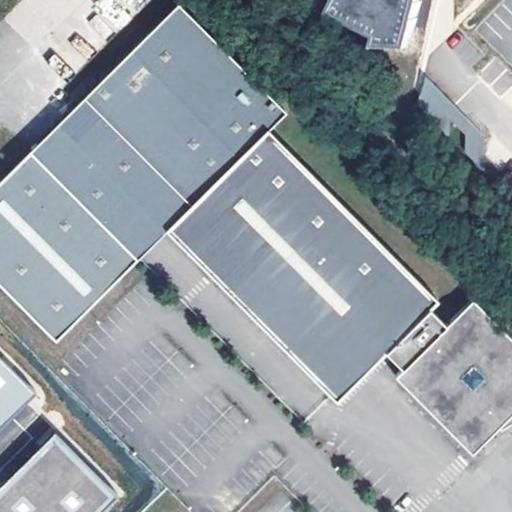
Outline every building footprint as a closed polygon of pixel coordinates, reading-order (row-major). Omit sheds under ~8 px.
[(335,0),(330,22),(364,30),(367,49),(384,47),(410,53),(422,0),(335,0)] [(511,344),(173,9),(81,101),(188,207),(163,233),(334,404),(354,385),(339,359),(363,334),(383,355),(400,371),(393,379),(470,456),(511,413),(511,344)] [(81,101),(28,155),(135,261),(163,233),(188,207),(81,101)] [(0,183),(0,289),(54,343),(135,261),(28,155),(0,183)] [(363,334),(339,359),(354,385),(383,355),(363,334)] [(0,358),(0,425),(34,393),(0,358)] [(57,433),(0,487),(0,511),(104,511),(120,497),(57,433)]
